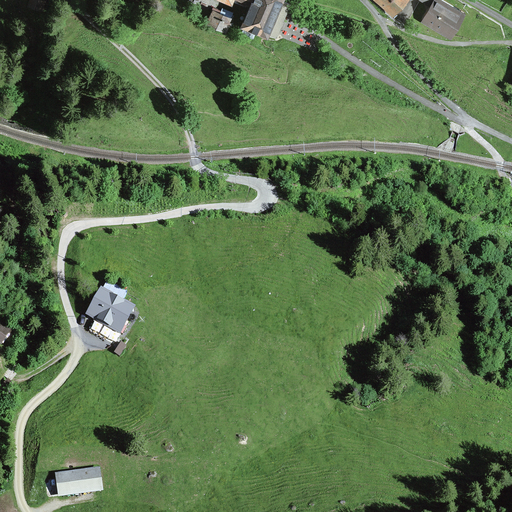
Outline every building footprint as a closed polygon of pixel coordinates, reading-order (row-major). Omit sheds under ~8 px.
[(42,9),(44,0),(31,0),(30,5),(42,9)] [(281,0),(228,0),(249,8),(243,23),(276,37),(289,6),(280,2),(281,0)] [(378,0),(395,14),(407,0),(378,0)] [(440,0),(432,0),(422,19),(443,30),(445,27),(452,31),(458,21),(456,20),(461,10),(440,0)] [(232,18),(214,10),(208,23),(226,31),(232,18)] [(101,291),(88,315),(107,325),(110,318),(124,325),(133,308),(101,291)] [(11,334),(1,326),(0,326),(0,342),(2,345),(11,334)] [(99,472),(58,477),(60,494),(101,489),(99,472)]
